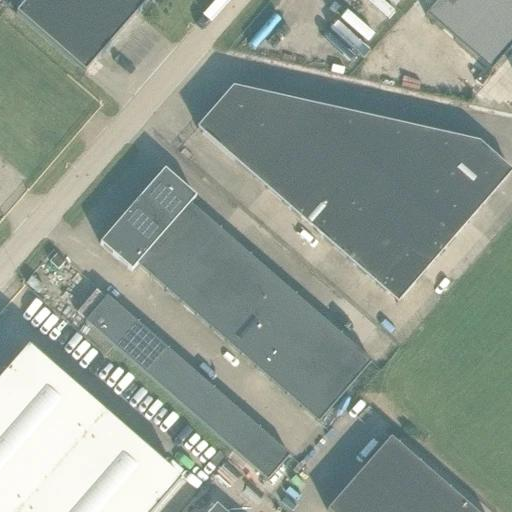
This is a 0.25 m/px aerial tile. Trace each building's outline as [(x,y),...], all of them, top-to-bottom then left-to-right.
[(28,0),(16,14),(83,74),(148,0),(28,0)] [(511,0),(439,0),(425,17),(489,72),(511,46),(511,0)] [(482,148),(478,144),(462,162),(430,134),(414,151),(382,123),(366,141),(334,112),(319,129),(287,102),(274,99),(274,98),(248,92),(248,93),(232,89),(197,130),(202,134),(201,134),(234,162),(397,304),(401,299),(415,284),(414,284),(511,173),(506,169),(507,169),(483,148),(482,148)] [(189,205),(195,199),(163,171),(99,245),(131,272),(136,266),(318,424),(370,363),(189,205)] [(267,482),(289,457),(106,298),(84,323),(267,482)] [(0,511),(154,511),(181,483),(27,349),(0,379),(0,511)] [(472,511),(388,438),(325,510),(326,511),(472,511)]
